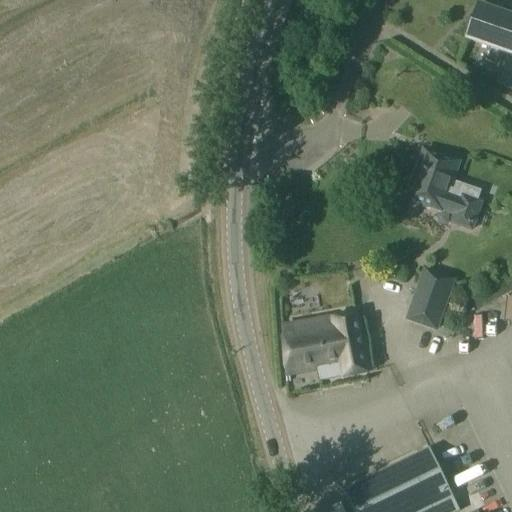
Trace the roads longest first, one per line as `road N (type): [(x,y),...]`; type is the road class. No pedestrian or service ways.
road 1 (tertiary): [(234,133),(228,173),(243,342),(293,511)]
road 2 (residential): [(234,133),(311,137),(330,128),(379,0)]
road 3 (unknown): [(277,458),(416,401)]
road 4 (tertiary): [(275,0),(234,133)]
road 5 (unknown): [(416,401),(369,287)]
